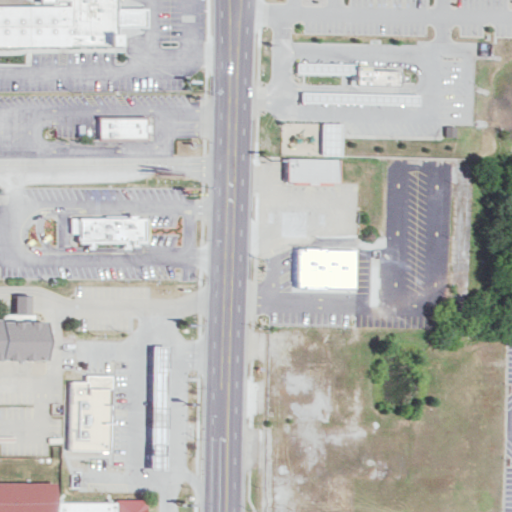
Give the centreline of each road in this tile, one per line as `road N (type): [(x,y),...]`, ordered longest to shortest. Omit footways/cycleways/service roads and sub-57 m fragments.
road 1 (primary): [(220,511),(232,0)]
road 2 (residential): [(0,165),(228,164)]
road 3 (residential): [(225,301),(55,311),(0,303)]
